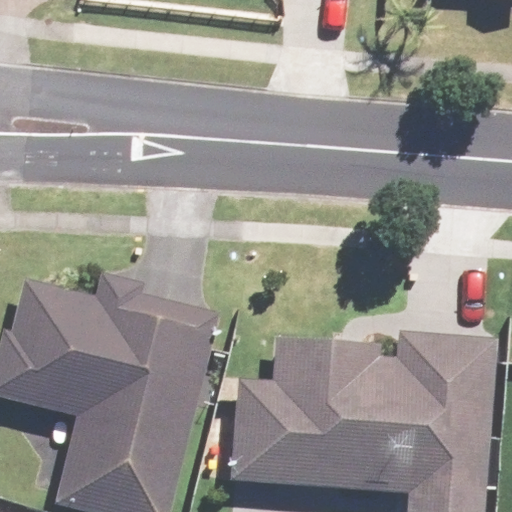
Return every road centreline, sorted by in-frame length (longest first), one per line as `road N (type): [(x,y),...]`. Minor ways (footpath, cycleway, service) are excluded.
road 1 (residential): [(511,160),(167,133)]
road 2 (residential): [(0,102),(167,133)]
road 3 (residential): [(167,133),(0,140)]
